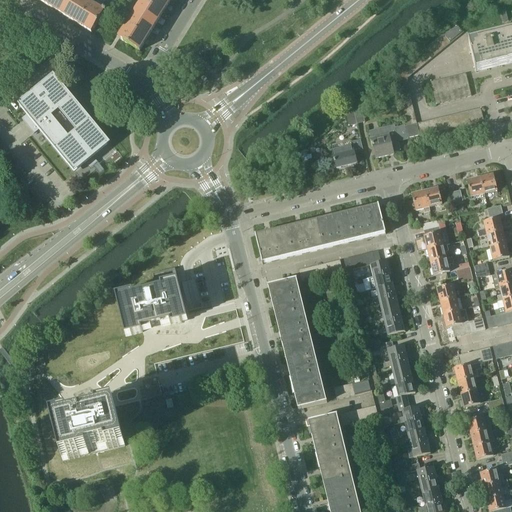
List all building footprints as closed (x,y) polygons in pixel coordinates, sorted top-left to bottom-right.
[(101,10),(84,0),(37,0),(92,34),(100,22),(105,14),(104,14),(105,13),(106,14),(108,12),(106,11),(107,10),(114,15),(119,6),(109,0),(106,0),(102,7),(101,10)] [(142,0),(124,31),(119,39),(120,39),(120,40),(129,45),(140,52),(171,0),(142,0)] [(503,23),(507,22),(509,22),(506,10),(500,12),(503,23)] [(445,33),(443,35),(450,44),(464,33),(457,24),(450,29),(448,28),(444,31),(445,33)] [(511,34),(500,37),(506,63),(511,61),(511,34)] [(439,38),(446,48),(450,44),(443,35),(439,38)] [(470,44),(469,44),(476,72),(476,73),(477,73),(476,70),(506,63),(500,37),(495,38),(470,44)] [(442,51),(446,48),(439,38),(434,42),(442,51)] [(437,55),(442,51),(434,42),(429,46),(437,55)] [(432,59),(437,55),(429,46),(425,50),(432,59)] [(428,63),(432,59),(425,50),(420,54),(428,63)] [(423,67),(428,63),(420,54),(416,57),(423,67)] [(419,70),(423,67),(416,57),(411,61),(419,70)] [(414,74),(419,70),(411,61),(406,65),(414,74)] [(409,78),(414,74),(406,65),(402,69),(409,78)] [(408,84),(409,78),(402,69),(393,76),(396,86),(408,84)] [(461,76),(463,87),(469,86),(467,74),(461,76)] [(54,75),(18,105),(27,116),(22,119),(34,134),(39,131),(47,141),(73,171),(75,174),(111,144),(109,142),(54,75)] [(458,88),(463,87),(461,76),(455,77),(458,88)] [(455,77),(449,79),(452,90),(458,88),(455,77)] [(446,91),(452,90),(449,79),(443,80),(446,91)] [(440,93),(446,91),(443,80),(437,81),(440,93)] [(434,94),(440,93),(437,81),(432,83),(434,94)] [(408,84),(396,86),(397,92),(409,89),(408,84)] [(472,97),(469,86),(463,87),(466,98),(472,97)] [(466,98),(463,87),(458,88),(460,100),(466,98)] [(460,100),(458,88),(452,90),(455,101),(460,100)] [(410,95),(409,89),(397,92),(399,98),(410,95)] [(449,103),(455,101),(452,90),(446,91),(449,103)] [(443,104),(449,103),(446,91),(440,93),(443,104)] [(437,105),(443,104),(440,93),(434,94),(437,105)] [(410,95),(399,98),(400,104),(412,101),(410,95)] [(413,107),(412,101),(400,104),(402,110),(413,107)] [(415,113),(413,107),(402,110),(403,116),(415,113)] [(354,111),(358,125),(366,123),(362,109),(355,111),(354,111)] [(482,109),(476,110),(479,122),(485,121),(482,109)] [(470,112),(473,123),(479,122),(476,110),(470,112)] [(348,127),(358,125),(354,111),(346,118),(348,127)] [(470,112),(464,113),(467,125),(473,123),(470,112)] [(416,118),(415,113),(403,116),(404,121),(416,118)] [(464,113),(459,114),(461,126),(467,125),(464,113)] [(459,114),(453,116),(456,128),(461,126),(459,114)] [(453,116),(447,117),(450,129),(456,128),(453,116)] [(447,117),(441,119),(444,130),(450,129),(447,117)] [(418,124),(416,118),(404,121),(405,124),(406,127),(418,124)] [(441,119),(435,120),(438,132),(444,130),(441,119)] [(435,120),(429,122),(432,133),(438,132),(435,120)] [(429,122),(424,123),(426,135),(432,133),(429,122)] [(426,135),(424,123),(418,124),(420,136),(426,135)] [(409,139),(420,136),(418,124),(406,127),(405,124),(395,126),(370,132),(376,160),(394,155),(394,153),(401,151),(399,144),(401,141),(409,139)] [(332,145),(337,169),(357,164),(351,141),(352,147),(334,152),(332,145)] [(480,179),(484,195),(497,192),(493,176),(480,179)] [(468,182),(470,192),(471,198),(484,195),(480,179),(468,182)] [(442,205),(439,192),(438,189),(425,192),(429,208),(442,205)] [(430,213),(429,208),(425,192),(412,195),(416,212),(423,210),(424,214),(430,213)] [(460,192),(457,192),(454,193),(457,206),(463,205),(460,192)] [(457,206),(454,193),(449,194),(452,207),(457,206)] [(348,213),(355,242),(385,234),(385,235),(386,235),(379,206),(348,213)] [(488,210),(489,216),(502,212),(501,207),(488,210)] [(503,218),(502,212),(489,216),(491,221),(500,219),(503,218)] [(317,221),(324,249),(355,242),(348,213),(317,221)] [(503,232),(500,219),(491,221),(484,223),(486,230),(478,232),(479,238),(487,236),(503,232)] [(287,229),(294,257),(324,249),(317,221),(287,229)] [(423,226),(424,231),(439,228),(438,222),(423,226)] [(439,228),(424,231),(426,237),(440,233),(439,228)] [(287,229),(256,236),(255,236),(262,265),(263,265),(263,264),(294,257),(287,229)] [(440,233),(426,237),(424,237),(428,251),(444,247),(447,246),(449,245),(446,232),(440,233)] [(487,236),(490,249),(506,245),(503,232),(487,236)] [(509,258),(506,245),(490,249),(493,262),(509,258)] [(444,247),(428,251),(431,263),(447,260),(447,259),(445,253),(448,252),(447,246),(444,247)] [(372,253),(366,255),(369,266),(370,266),(375,265),(372,253)] [(366,255),(361,256),(364,268),(369,266),(366,255)] [(358,269),(364,268),(361,256),(355,257),(358,269)] [(355,257),(350,259),(352,270),(358,269),(355,257)] [(447,259),(447,260),(431,263),(434,276),(450,272),(448,266),(454,264),(452,257),(447,259)] [(347,272),(352,270),(350,259),(344,260),(347,272)] [(340,261),(334,263),(337,274),(343,273),(340,261)] [(370,266),(373,278),(390,274),(387,262),(375,265),(370,266)] [(331,276),(337,274),(334,263),(328,264),(331,276)] [(325,277),(331,276),(328,264),(323,265),(325,277)] [(474,268),(475,273),(488,270),(487,264),(474,268)] [(320,278),(325,277),(323,265),(317,267),(320,278)] [(314,280),(320,278),(317,267),(311,268),(314,280)] [(308,281),(314,280),(311,268),(305,270),(308,281)] [(123,301),(117,303),(124,331),(130,330),(132,336),(143,333),(142,330),(162,325),(170,323),(171,326),(181,324),(182,323),(182,322),(181,320),(187,319),(182,298),(175,269),(153,275),(156,287),(122,295),(123,301)] [(457,272),(458,278),(471,274),(470,269),(457,272)] [(308,281),(305,270),(299,271),(302,283),(308,281)] [(475,273),(477,279),(490,276),(488,270),(475,273)] [(495,290),(500,289),(511,285),(511,271),(492,277),(495,290)] [(393,285),(390,274),(373,278),(369,279),(371,291),(376,289),(393,285)] [(460,283),(473,280),(471,274),(458,278),(460,283)] [(268,287),(275,318),(304,311),(297,281),(297,280),(268,287)] [(379,301),(396,297),(393,285),(376,289),(379,301)] [(503,301),(511,299),(511,285),(500,289),(502,296),(497,297),(498,303),(503,301)] [(437,290),(440,303),(456,299),(453,286),(437,290)] [(379,301),(382,313),(399,309),(396,297),(379,301)] [(459,312),(456,299),(440,303),(443,316),(459,312)] [(500,316),(501,315),(506,314),(511,313),(511,312),(511,299),(503,301),(505,308),(498,310),(500,316)] [(382,313),(385,324),(402,320),(399,309),(382,313)] [(304,311),(275,318),(283,349),(312,342),(304,311)] [(453,327),(458,326),(463,325),(459,312),(443,316),(447,329),(453,327)] [(499,327),(496,317),(491,318),(487,319),(489,330),(499,327)] [(402,320),(385,324),(388,336),(404,332),(402,320)] [(474,322),(476,333),(485,331),(482,320),(474,322)] [(464,324),(463,325),(458,326),(461,337),(466,335),(464,324)] [(461,337),(458,326),(453,327),(455,338),(461,337)] [(365,343),(366,349),(378,346),(376,340),(365,343)] [(312,342),(283,349),(290,379),(319,372),(312,342)] [(366,349),(367,355),(379,352),(378,346),(366,349)] [(385,364),(390,363),(407,359),(404,346),(387,351),(384,351),(383,353),(385,364)] [(506,357),(503,346),(494,348),(496,360),(506,357)] [(481,351),(484,363),(493,361),(490,349),(481,351)] [(470,354),(473,365),(475,365),(478,364),(476,353),(470,354)] [(410,370),(407,359),(390,363),(393,374),(410,370)] [(468,367),(462,368),(454,370),(458,383),(474,379),(472,371),(476,370),(475,365),(473,365),(468,367)] [(410,370),(393,374),(396,386),(412,382),(410,370)] [(319,372),(290,379),(298,410),(327,403),(327,402),(326,402),(319,372)] [(474,379),(458,383),(461,395),(477,391),(474,379)] [(355,384),(352,385),(354,396),(372,392),(369,380),(360,383),(359,380),(354,382),(355,384)] [(157,383),(144,386),(147,399),(162,396),(159,382),(158,382),(157,382),(157,383)] [(415,394),(412,382),(396,386),(399,397),(396,398),(397,405),(409,403),(407,396),(415,394)] [(349,398),(354,396),(352,385),(346,386),(349,398)] [(343,399),(349,398),(346,386),(340,388),(343,399)] [(343,399),(340,388),(334,389),(337,401),(343,399)] [(477,391),(461,395),(464,409),(481,405),(477,391)] [(489,404),(490,409),(504,406),(503,400),(489,404)] [(379,404),(381,409),(393,407),(391,401),(379,404)] [(410,409),(409,403),(397,405),(399,413),(403,412),(404,418),(400,419),(401,424),(405,423),(405,422),(422,419),(419,406),(410,409)] [(492,415),(505,412),(504,406),(490,409),(492,415)] [(376,407),(370,408),(373,420),(379,418),(376,407)] [(381,409),(382,415),(394,412),(393,407),(381,409)] [(60,426),(55,428),(62,456),(67,455),(69,461),(125,447),(120,425),(117,412),(113,413),(112,410),(110,411),(109,408),(98,411),(99,413),(71,420),(70,418),(59,420),(60,426)] [(367,421),(373,420),(370,408),(364,410),(367,421)] [(361,422),(367,421),(364,410),(358,411),(361,422)] [(355,424),(361,422),(358,411),(352,412),(355,424)] [(349,425),(355,424),(352,412),(346,414),(349,425)] [(349,425),(346,414),(340,415),(343,427),(349,425)] [(309,422),(309,423),(316,453),(344,446),(337,416),(338,416),(337,415),(309,422)] [(489,417),(468,422),(471,435),(487,431),(492,430),(489,417)] [(405,422),(405,423),(408,434),(425,430),(422,419),(405,422)] [(411,446),(428,442),(425,430),(408,434),(411,446)] [(492,430),(487,431),(471,435),(474,448),(495,443),(495,442),(492,430)] [(411,446),(414,458),(431,454),(428,442),(411,446)] [(495,443),(474,448),(477,461),(493,457),(492,450),(499,448),(498,442),(495,442),(495,443)] [(352,477),(344,446),(316,453),(324,484),(352,477)] [(511,453),(502,456),(503,462),(511,459),(511,453)] [(504,467),(511,465),(511,459),(503,462),(504,467)] [(394,464),(396,470),(407,467),(406,461),(394,464)] [(505,469),(504,467),(503,462),(496,463),(498,470),(505,469)] [(407,467),(396,470),(397,475),(408,473),(409,474),(417,472),(420,484),(436,480),(433,468),(421,471),(419,464),(407,467)] [(480,474),(483,487),(500,484),(500,483),(496,470),(480,474)] [(352,477),(324,484),(330,511),(343,511),(360,508),(352,477)] [(439,491),(436,480),(420,484),(423,495),(439,491)] [(500,484),(483,487),(487,500),(503,496),(501,490),(509,488),(507,481),(500,483),(500,484)] [(442,503),(439,491),(423,495),(426,507),(442,503)] [(503,496),(487,500),(489,511),(511,511),(510,507),(506,509),(504,502),(511,501),(509,494),(503,496)] [(426,507),(427,511),(444,511),(442,503),(426,507)]
